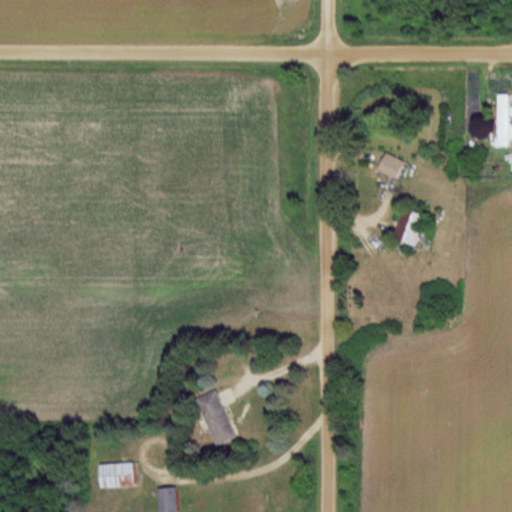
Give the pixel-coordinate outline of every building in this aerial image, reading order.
[(502,146),(511,146),(511,94),(502,95),(502,146)] [(432,218),(410,210),(399,238),(421,246),(432,218)] [(201,398),(220,446),(240,438),(221,390),(201,398)] [(105,462),(105,486),(140,486),(140,462),(105,462)] [(164,511),(182,511),(182,488),(164,488),(164,511)]
